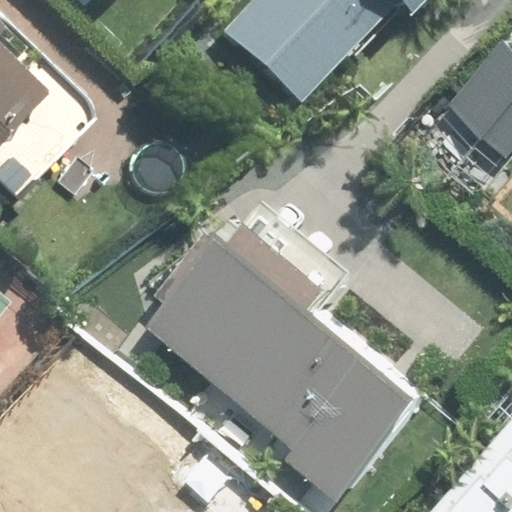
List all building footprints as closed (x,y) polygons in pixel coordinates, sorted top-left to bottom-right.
[(393,15),(407,0),(251,0),(219,36),(294,105),(384,6),(393,15)] [(511,50),(447,123),(503,174),(511,164),(511,50)] [(0,117),(26,91),(0,66),(0,117)] [(361,267),(260,190),(157,325),(315,445),(302,462),(359,505),(446,392),(332,305),(361,267)] [(511,511),(511,425),(494,445),(511,461),(465,511),(511,511)] [(291,511),(276,502),(283,494),(200,426),(159,476),(202,511),(291,511)] [(50,511),(0,498),(0,511),(50,511)]
